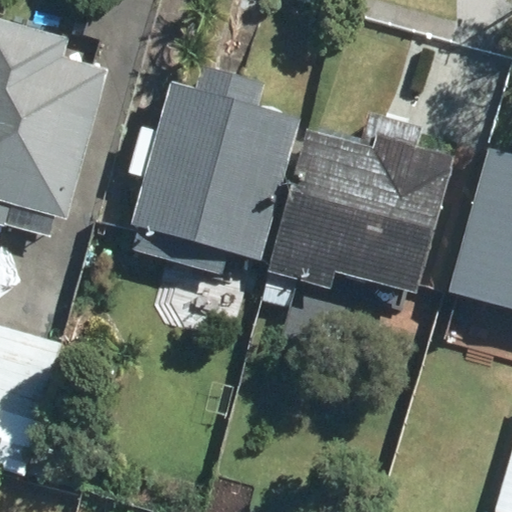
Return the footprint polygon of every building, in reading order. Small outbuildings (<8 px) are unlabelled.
[(0,16),(0,221),(56,237),(61,217),(73,220),(115,67),(102,64),(104,57),(81,51),(79,58),(74,56),(78,39),(0,16)] [(272,85),(210,67),(204,89),(180,82),(141,224),(147,226),(140,249),(227,275),(235,250),(271,260),(310,117),(266,105),(272,85)] [(366,144),(314,130),(275,272),(340,290),(346,272),(427,294),(466,156),(426,145),(431,127),(375,111),(366,144)] [(448,283),(511,300),(511,144),(511,146),(489,140),(448,283)] [(0,466),(30,475),(66,343),(0,324),(0,466)] [(511,511),(511,443),(493,509),(504,511),(511,511)]
